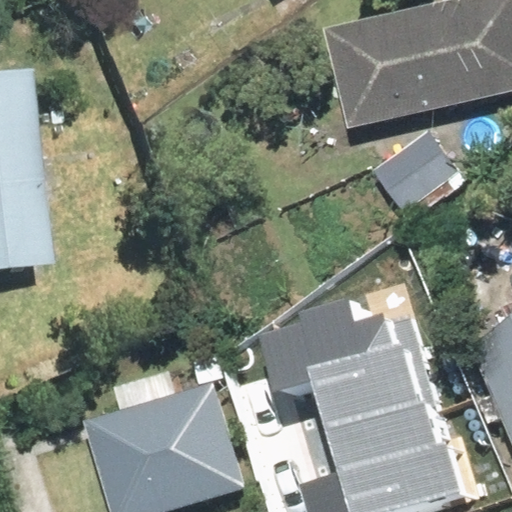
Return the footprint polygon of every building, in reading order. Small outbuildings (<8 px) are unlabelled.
[(511,0),(487,0),(338,33),(360,134),(511,100),(511,0)] [(25,73),(0,75),(0,277),(48,272),(25,73)] [(377,306),(260,338),(272,382),(306,373),(319,423),(415,397),(404,356),(415,353),(406,319),(375,328),(377,306)] [(511,337),(485,349),(511,414),(511,337)] [(226,383),(96,425),(124,511),(194,511),(261,491),(226,383)] [(296,478),(305,511),(383,511),(456,492),(441,439),(430,442),(415,397),(319,423),(330,469),(296,478)]
